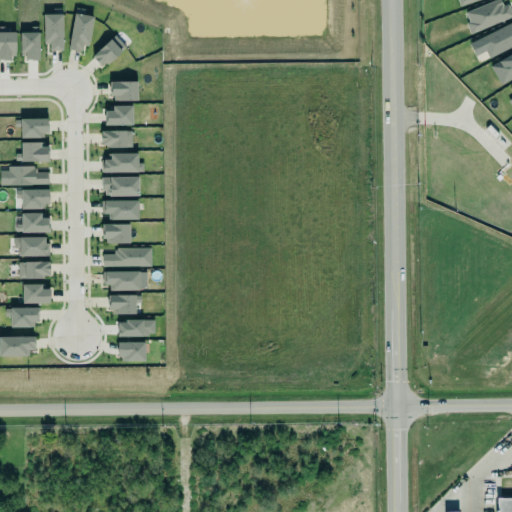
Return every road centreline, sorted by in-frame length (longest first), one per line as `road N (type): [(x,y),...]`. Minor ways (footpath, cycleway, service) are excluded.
road 1 (secondary): [(390,511),(391,406),(400,369),(395,0)]
road 2 (tertiary): [(0,410),(511,405)]
road 3 (residential): [(72,85),(75,335)]
